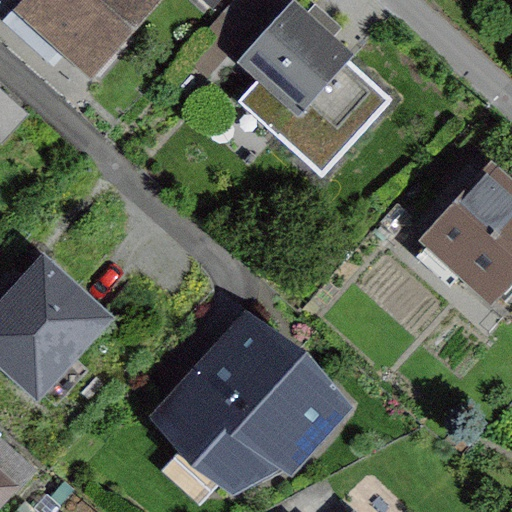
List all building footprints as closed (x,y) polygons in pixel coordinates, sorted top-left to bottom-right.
[(41,0),(38,4),(34,0),(30,0),(8,25),(48,61),(69,37),(92,57),(142,0),(41,0)] [(236,44),(275,0),(236,0),(215,25),(236,44)] [(261,81),(298,114),(278,137),(324,178),(392,100),(349,61),(353,57),(293,2),(239,62),(261,81)] [(417,256),(448,286),(464,268),(491,293),(493,292),(504,302),(511,292),(511,204),(486,181),(417,256)] [(0,360),(36,395),(106,320),(45,264),(0,312),(0,360)] [(231,498),(280,472),(292,477),(352,408),(307,353),(246,312),(149,417),(190,468),(231,498)] [(0,500),(11,487),(17,492),(36,470),(1,438),(0,439),(0,500)]
